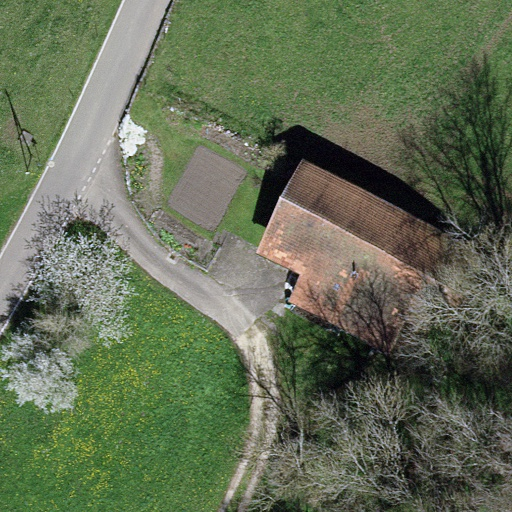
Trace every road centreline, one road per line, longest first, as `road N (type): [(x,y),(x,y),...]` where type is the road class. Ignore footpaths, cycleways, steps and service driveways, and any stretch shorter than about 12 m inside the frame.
road 1 (track): [(55,191),(243,329),(270,428),(232,511)]
road 2 (unclassified): [(150,0),(0,290)]
